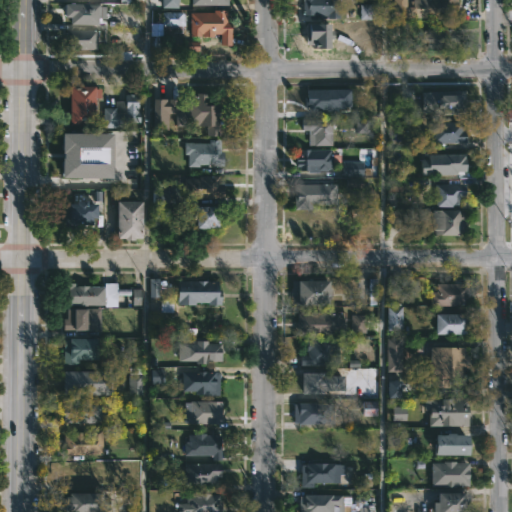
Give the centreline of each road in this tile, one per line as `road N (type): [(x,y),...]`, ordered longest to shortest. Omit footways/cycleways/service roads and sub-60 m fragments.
road 1 (residential): [(500,511),(494,0)]
road 2 (tertiary): [(20,511),(26,0)]
road 3 (residential): [(511,259),(0,256)]
road 4 (residential): [(262,511),(265,0)]
road 5 (residential): [(511,69),(0,71)]
